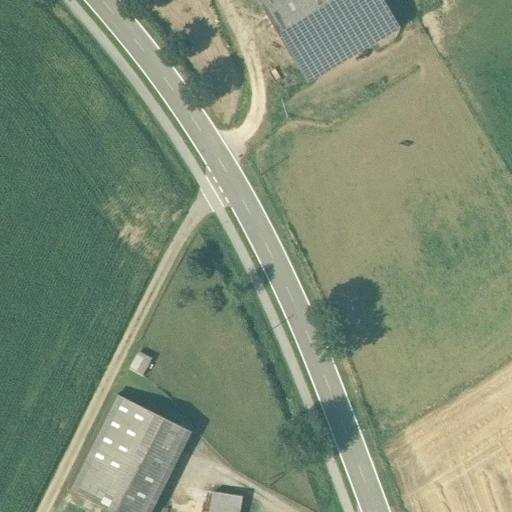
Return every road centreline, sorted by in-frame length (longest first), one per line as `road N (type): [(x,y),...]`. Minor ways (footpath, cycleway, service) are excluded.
road 1 (unclassified): [(42,511),(178,241),(202,205),(231,183)]
road 2 (tertiary): [(375,511),(282,278),(231,183)]
road 3 (tertiary): [(231,183),(100,0)]
